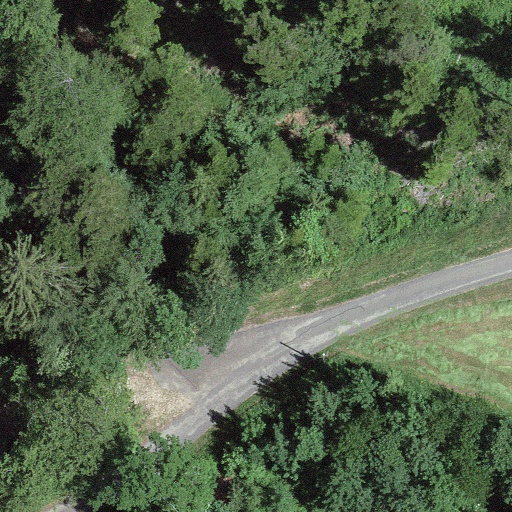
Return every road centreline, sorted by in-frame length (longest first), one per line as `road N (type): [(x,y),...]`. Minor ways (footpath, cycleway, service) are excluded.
road 1 (track): [(77,511),(133,478),(305,343),(511,269)]
road 2 (track): [(248,383),(0,420)]
